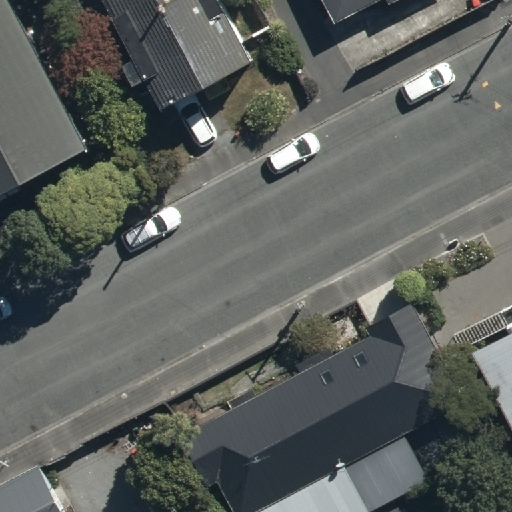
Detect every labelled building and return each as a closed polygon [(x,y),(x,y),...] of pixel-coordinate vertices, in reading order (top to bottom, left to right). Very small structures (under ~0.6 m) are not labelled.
[(0,0),(0,226),(96,174),(6,0),(0,0)] [(215,0),(103,0),(132,53),(120,59),(132,83),(145,76),(159,103),(246,57),(215,0)] [(324,0),(334,19),(370,0),(324,0)] [(372,329),(200,418),(205,428),(189,437),(210,479),(219,475),(237,511),(370,511),(342,458),(461,397),(410,298),(367,320),(372,329)] [(511,311),(470,332),(511,418),(511,311)] [(0,479),(0,511),(67,511),(40,458),(0,479)]
